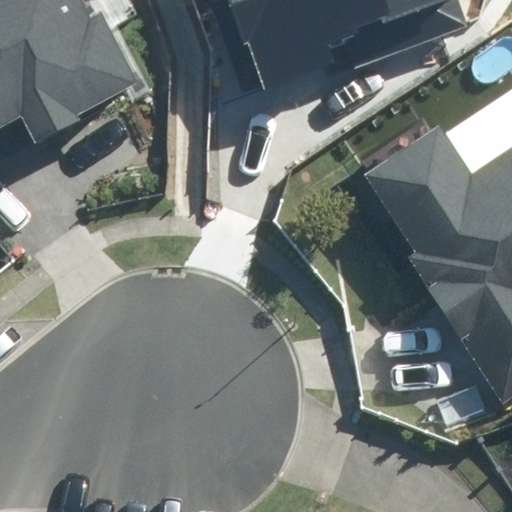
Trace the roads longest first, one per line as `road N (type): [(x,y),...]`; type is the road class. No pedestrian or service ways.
road 1 (residential): [(173,400),(342,450),(454,511)]
road 2 (residential): [(173,400),(0,458)]
